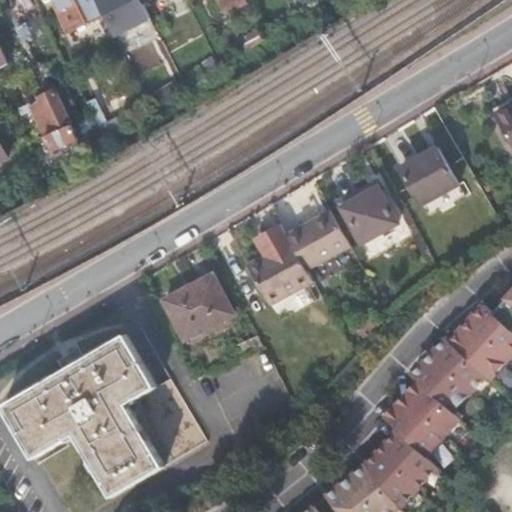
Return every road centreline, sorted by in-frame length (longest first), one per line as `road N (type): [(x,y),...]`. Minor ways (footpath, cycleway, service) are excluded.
road 1 (residential): [(0,336),(511,29)]
road 2 (residential): [(234,511),(304,463),(460,297),(511,254)]
